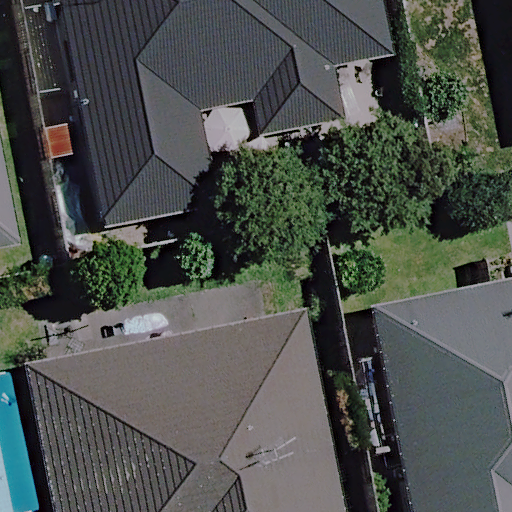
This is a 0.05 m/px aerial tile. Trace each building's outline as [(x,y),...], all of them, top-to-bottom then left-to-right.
[(33,0),(80,238),(190,217),(171,122),(229,110),(236,146),(317,131),(307,79),(363,68),(349,0),(33,0)] [(511,0),(497,0),(511,78),(511,0)] [(0,256),(16,254),(0,163),(0,256)] [(511,511),(511,291),(352,323),(388,511),(511,511)] [(315,511),(281,325),(7,376),(32,511),(315,511)]
